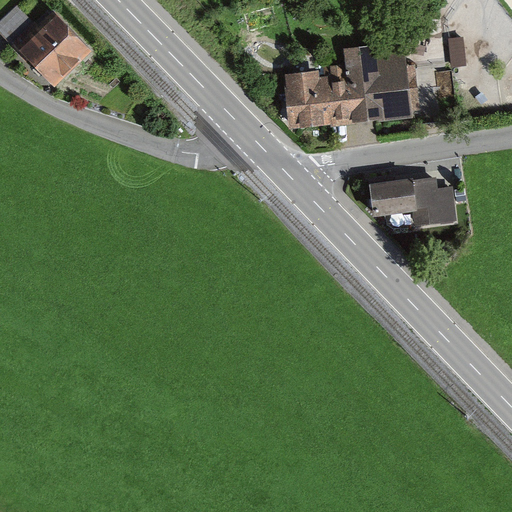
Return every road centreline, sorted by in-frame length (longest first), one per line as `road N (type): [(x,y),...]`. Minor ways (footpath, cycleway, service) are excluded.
road 1 (primary): [(293,180),(511,407)]
road 2 (unclassified): [(251,137),(183,154),(53,107),(0,75)]
road 3 (residential): [(511,137),(328,165),(293,180)]
road 4 (primary): [(116,0),(251,137)]
